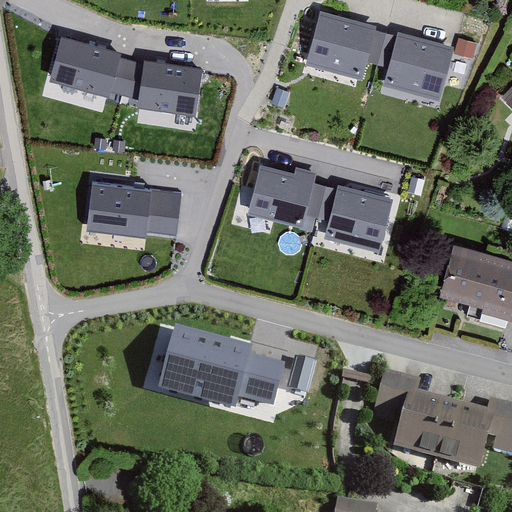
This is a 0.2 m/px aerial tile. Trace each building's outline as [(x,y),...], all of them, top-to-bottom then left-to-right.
[(393,31),(328,14),(312,74),(367,89),(373,66),(385,69),(393,31)] [(134,45),(70,25),(54,78),(118,98),(120,91),(132,53),(134,45)] [(463,47),(393,31),(385,69),(396,71),(391,93),(450,106),(463,47)] [(212,61),(148,52),(147,58),(141,97),(140,107),(204,116),(212,61)] [(147,58),(132,53),(120,91),(141,97),(147,58)] [(333,181),(267,166),(255,217),(306,230),(309,218),(324,221),(333,181)] [(402,197),(333,181),(324,221),(337,224),(334,237),(390,250),(402,197)] [(156,191),(93,183),(87,229),(145,237),(150,233),(156,191)] [(181,194),(156,191),(150,233),(175,236),(181,194)] [(511,253),(459,239),(445,293),(490,305),(489,309),(511,315),(511,253)] [(262,353),(177,327),(159,388),(243,414),(247,400),(260,358),(262,353)] [(292,367),(260,358),(247,400),(281,409),(292,367)] [(310,391),(315,361),(297,358),(292,387),(310,391)] [(422,383),(391,374),(378,418),(407,426),(401,448),(488,473),(498,438),(500,439),(496,452),(511,456),(511,406),(496,402),(493,413),(419,392),(422,383)] [(207,511),(209,504),(164,498),(161,511),(207,511)] [(378,511),(380,506),(340,498),(337,511),(378,511)]
